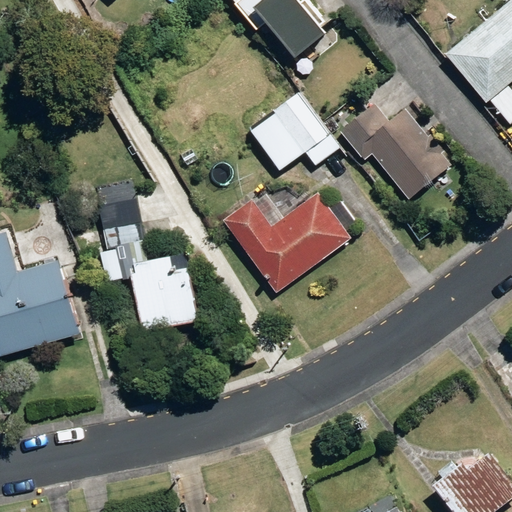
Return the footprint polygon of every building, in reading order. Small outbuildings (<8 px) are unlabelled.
[(251,0),(251,1),(270,25),(278,18),(307,57),(340,33),(316,0),(251,0)] [(511,0),(509,0),(451,48),(492,97),(511,80),(511,0)] [(286,111),(314,151),(341,132),(313,92),(286,111)] [(381,152),(416,197),(458,166),(449,154),(451,152),(439,136),(437,139),(412,107),(397,119),(383,102),(349,129),(372,158),(381,152)] [(286,170),(314,151),(286,111),(259,130),(286,170)] [(233,218),(285,291),(359,237),(327,192),(279,226),(260,198),(233,218)] [(109,229),(113,248),(149,242),(145,222),(109,229)] [(0,234),(0,302),(12,352),(93,331),(75,257),(30,268),(20,229),(0,234)] [(109,252),(115,280),(132,277),(126,249),(109,252)] [(134,274),(146,332),(208,318),(197,267),(185,270),(182,255),(141,263),(143,273),(134,274)] [(502,511),(499,507),(511,497),(511,462),(500,446),(477,462),(471,454),(441,476),(468,511),(502,511)] [(382,511),(410,511),(404,501),(382,511)]
